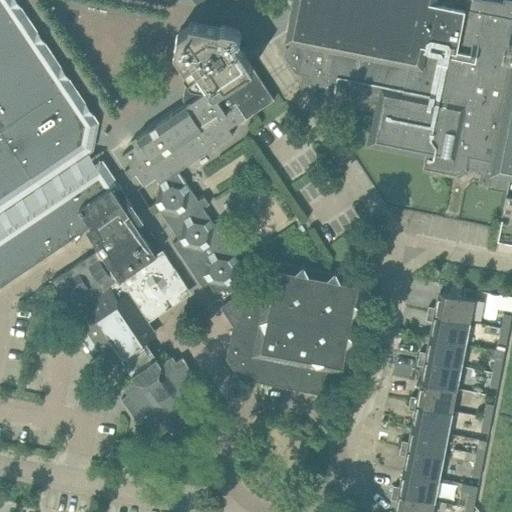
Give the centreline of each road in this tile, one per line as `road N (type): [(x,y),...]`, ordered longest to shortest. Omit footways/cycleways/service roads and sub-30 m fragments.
road 1 (residential): [(336,428),(364,405),(388,284),(405,252),(511,265)]
road 2 (residential): [(253,509),(0,466)]
road 3 (residential): [(336,428),(300,396),(267,395),(239,411),(222,437),(221,467),(253,509)]
